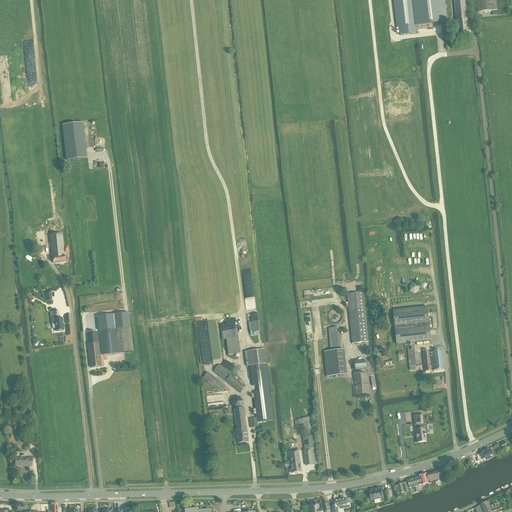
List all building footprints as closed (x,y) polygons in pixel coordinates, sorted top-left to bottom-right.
[(393,0),(397,28),(399,28),(400,35),(417,33),(416,26),(446,22),(443,0),(393,0)] [(453,0),(457,37),(469,36),(464,0),(453,0)] [(475,0),(477,13),(493,11),(497,11),(496,0),(475,0)] [(63,126),(67,161),(87,159),(83,123),(63,126)] [(64,248),(62,234),(52,235),(50,236),(53,258),(53,263),(66,261),(65,257),(64,257),(64,253),(68,253),(68,248),(64,248)] [(414,283),(409,285),(409,291),(414,294),(419,291),(419,286),(414,283)] [(352,344),(360,343),(368,342),(363,292),(347,294),(352,344)] [(29,293),(26,296),(31,302),(34,299),(29,293)] [(427,307),(392,310),(396,344),(431,340),(427,307)] [(58,311),(51,312),(51,316),(55,316),(56,319),(54,320),(55,324),(52,325),(53,329),(55,329),(56,332),(58,331),(58,332),(61,331),(64,331),(62,319),(60,319),(59,319),(58,311)] [(133,352),(130,328),(129,313),(98,317),(99,332),(102,355),(118,353),(123,353),(133,352)] [(253,333),(260,332),(258,314),(250,315),(253,333)] [(331,349),(339,348),(341,347),(339,327),(328,329),(331,349)] [(240,354),(238,338),(238,330),(221,332),(222,340),(226,339),(228,355),(240,354)] [(98,343),(97,332),(87,333),(88,344),(91,368),(101,367),(100,360),(100,357),(98,343)] [(409,367),(415,366),(416,366),(414,350),(408,349),(409,367)] [(258,351),(245,352),(247,367),(251,366),(253,378),(254,387),(257,386),(258,387),(258,392),(253,392),(256,415),(256,418),(257,422),(273,420),(269,385),(266,364),(264,350),(258,351)] [(344,350),(324,352),(326,377),(347,375),(344,350)] [(430,362),(429,350),(422,351),(425,372),(431,371),(431,366),(432,365),(433,371),(445,369),(443,351),(431,352),(432,362),(430,362)] [(355,371),(366,369),(365,361),(354,362),(355,371)] [(240,393),(245,387),(230,375),(218,365),(213,372),(240,393)] [(213,387),(218,381),(207,373),(202,379),(213,387)] [(354,390),(355,390),(355,395),(369,394),(367,373),(358,373),(353,374),(355,387),(354,388),(354,390)] [(226,387),(218,381),(213,387),(215,389),(217,387),(222,392),(226,387)] [(242,408),(242,404),(243,402),(239,397),(234,398),(231,403),(233,405),(236,430),(235,430),(237,444),(248,442),(247,429),(246,429),(244,408),(242,408)] [(422,416),(413,416),(415,426),(418,426),(423,425),(422,416)] [(313,431),(311,417),(302,418),(302,419),(299,419),(300,420),(295,421),(295,425),(303,424),(305,437),(303,437),(304,449),(304,450),(306,466),(316,464),(312,436),(310,436),(310,432),(313,431)] [(254,418),(250,419),(251,428),(255,428),(256,428),(256,426),(258,426),(257,422),(256,418),(254,418)] [(419,429),(415,430),(416,435),(417,443),(426,442),(425,436),(426,436),(426,435),(427,434),(426,424),(423,425),(418,426),(419,429)] [(491,458),(490,456),(492,455),(489,449),(480,453),(481,454),(478,456),(480,460),(483,459),(486,458),(487,460),(491,458)] [(301,472),(298,450),(288,452),(290,463),(285,463),(285,467),(290,467),(291,473),(301,472)] [(33,464),(33,458),(29,457),(29,459),(16,458),(16,466),(29,467),(29,464),(33,464)] [(429,484),(431,483),(430,481),(442,478),(440,470),(426,474),(428,483),(429,484)] [(428,483),(426,474),(418,476),(419,477),(421,485),(422,485),(428,483)] [(419,491),(418,486),(417,482),(415,483),(413,478),(407,480),(410,489),(415,487),(416,492),(419,491)] [(408,491),(406,483),(397,486),(394,487),(395,488),(394,488),(394,491),(396,491),(398,497),(401,497),(400,494),(408,491)] [(371,501),(382,498),(381,490),(369,492),(371,501)] [(336,506),(337,511),(343,511),(343,509),(350,507),(349,503),(346,504),(345,499),(334,501),(335,506),(336,506)] [(482,511),(492,511),(490,505),(489,501),(480,505),(482,511)] [(500,511),(502,511),(498,503),(494,505),(493,504),(490,505),(492,511),(500,511)]
